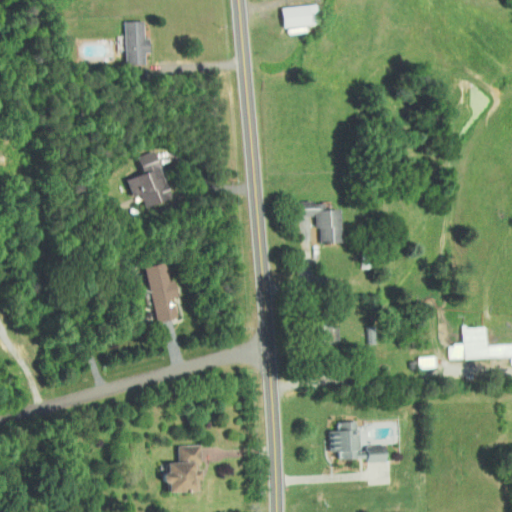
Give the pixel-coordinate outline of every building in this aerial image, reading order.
[(275,6),(276,26),(312,25),(311,4),(275,6)] [(139,20),(118,20),(120,64),(139,63),(139,51),(144,51),(143,38),(139,38),(139,20)] [(167,194),(146,150),(129,158),(135,171),(119,179),(128,197),(134,194),(140,207),(167,194)] [(334,208),(318,208),(318,201),(292,202),(292,216),(300,216),(301,242),(334,241),(334,208)] [(137,266),(151,321),(172,316),(168,297),(170,297),(161,260),(137,266)] [(511,342),(480,344),(479,326),(456,327),(457,343),(444,343),(445,358),(506,355),(506,363),(511,362),(511,342)] [(333,459),(360,457),(360,462),(382,461),(381,444),(354,446),(353,420),(331,421),(331,430),(324,430),(325,451),(332,450),(333,459)] [(195,491),(194,444),(171,445),(171,461),(154,462),(155,492),(195,491)]
